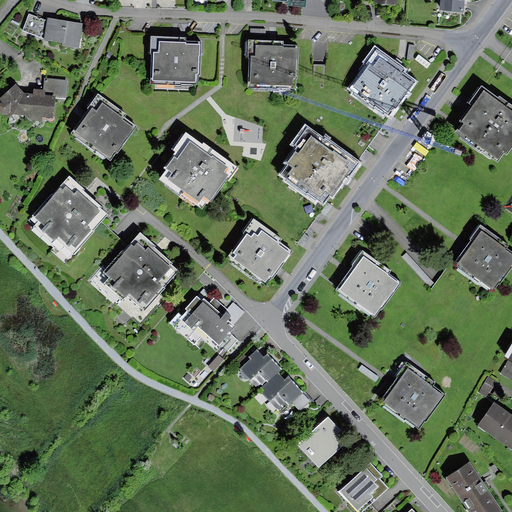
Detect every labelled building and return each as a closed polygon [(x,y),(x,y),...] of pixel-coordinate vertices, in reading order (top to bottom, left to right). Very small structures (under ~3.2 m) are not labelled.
[(440,0),(440,9),(464,11),(465,0),(440,0)] [(47,20),(29,13),(23,30),(44,37),(44,39),(63,42),(62,45),(79,48),(83,23),(48,17),(47,20)] [(174,35),(151,34),(150,54),(153,54),(152,82),(181,83),(181,82),(198,83),(199,54),(202,54),(203,39),(186,38),(186,35),(174,35)] [(272,39),(248,38),(248,55),(249,55),(248,87),(279,88),(279,86),(296,87),(296,77),(298,78),(299,44),(284,43),(284,39),(272,39)] [(409,44),(407,59),(413,60),(415,45),(409,44)] [(399,62),(377,47),(366,62),(368,63),(350,88),(389,115),(395,107),(397,108),(416,81),(403,72),(406,67),(399,62)] [(325,64),(314,64),(313,81),(324,82),(325,64)] [(45,78),(44,88),(46,88),(46,93),(57,94),(57,98),(66,99),(68,80),(45,78)] [(23,92),(16,83),(0,96),(0,99),(1,101),(0,101),(0,111),(1,112),(6,114),(9,117),(13,114),(30,115),(30,120),(43,121),(44,118),(54,119),(57,98),(57,94),(46,93),(46,88),(44,88),(34,87),(33,93),(23,92)] [(498,94),(482,83),(469,101),(471,103),(468,107),(459,119),(462,121),(454,131),(480,149),(482,147),(497,158),(504,149),(507,152),(511,145),(511,101),(500,93),(498,94)] [(126,113),(98,94),(83,116),(72,132),(111,159),(116,151),(118,152),(137,125),(124,116),(126,113)] [(391,115),(383,127),(387,131),(396,118),(391,115)] [(324,137),(308,125),(296,142),(298,144),(287,161),(289,162),(281,172),(324,203),(330,194),(333,195),(345,178),(349,172),(350,173),(360,160),(325,135),(324,137)] [(202,141),(185,129),(172,147),(176,150),(174,152),(165,165),(168,167),(161,177),(202,206),(209,197),(211,199),(227,177),(229,179),(239,165),(204,139),(202,141)] [(86,188),(69,172),(27,219),(70,258),(95,230),(94,228),(107,213),(99,207),(101,205),(84,190),(86,188)] [(328,202),(321,212),(326,216),(333,206),(328,202)] [(282,238),(253,217),(243,231),(245,233),(228,256),(266,284),(272,276),(273,277),(278,271),(293,250),(280,241),(282,238)] [(509,244),(480,223),(470,237),(472,238),(467,245),(454,262),(474,278),(475,276),(488,286),(493,290),(499,282),(500,283),(511,266),(511,250),(507,247),(509,244)] [(305,233),(298,243),(303,247),(310,237),(305,233)] [(137,307),(173,268),(136,234),(100,272),(137,307)] [(392,269),(363,249),(353,263),(354,264),(349,271),(336,289),(356,303),(358,301),(377,314),(387,299),(389,301),(403,282),(390,272),(392,269)] [(406,253),(401,258),(430,289),(434,283),(406,253)] [(235,325),(197,293),(185,308),(188,310),(175,325),(200,346),(206,339),(216,347),(228,332),(235,325)] [(238,340),(228,332),(216,347),(225,355),(238,340)] [(251,358),(240,368),(259,389),(279,372),(282,369),(268,353),(265,357),(257,349),(249,356),(251,358)] [(511,352),(500,373),(511,379),(511,352)] [(219,355),(209,366),(214,371),(224,359),(219,355)] [(379,377),(362,364),(358,369),(376,382),(379,377)] [(446,394),(408,366),(395,383),(384,399),(386,400),(384,403),(405,418),(406,417),(420,427),(425,420),(427,421),(446,394)] [(285,379),(279,372),(259,389),(279,412),(292,402),(303,391),(289,375),(285,379)] [(490,394),(496,382),(488,377),(481,389),(490,394)] [(311,401),(303,391),(292,402),(300,411),(311,401)] [(511,413),(494,401),(478,424),(511,447),(511,413)] [(340,429),(328,415),(297,443),(319,467),(346,442),(337,432),(340,429)] [(496,511),(501,509),(468,460),(444,476),(468,511),(496,511)] [(383,475),(371,461),(341,489),(362,511),(388,486),(380,477),(383,475)]
